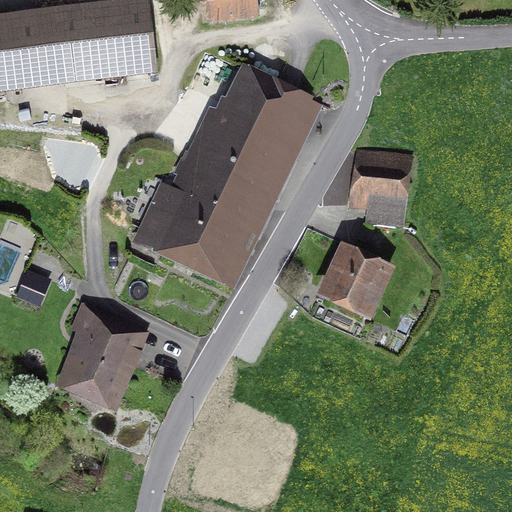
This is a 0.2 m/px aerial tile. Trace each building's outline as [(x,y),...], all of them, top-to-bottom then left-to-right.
[(249,27),(246,0),(196,0),(200,33),(249,27)] [(0,82),(152,66),(146,3),(0,17),(0,82)] [(227,297),(319,115),(239,75),(220,113),(214,109),(170,195),(163,191),(133,250),(227,297)] [(407,164),(359,158),(351,213),(367,215),(366,225),(399,229),(407,164)] [(392,268),(341,244),(316,297),(368,321),(392,268)] [(37,311),(47,288),(24,278),(14,301),(37,311)] [(113,419),(149,332),(86,306),(74,334),(81,337),(57,396),(113,419)]
